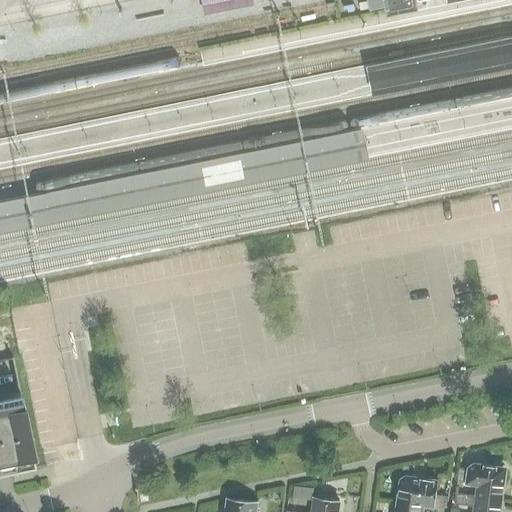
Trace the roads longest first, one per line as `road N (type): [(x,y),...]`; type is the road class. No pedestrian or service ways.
road 1 (unclassified): [(102,484),(156,451),(352,407)]
road 2 (residential): [(511,430),(392,455),(366,436),(352,407)]
road 3 (unclassified): [(511,374),(352,407)]
